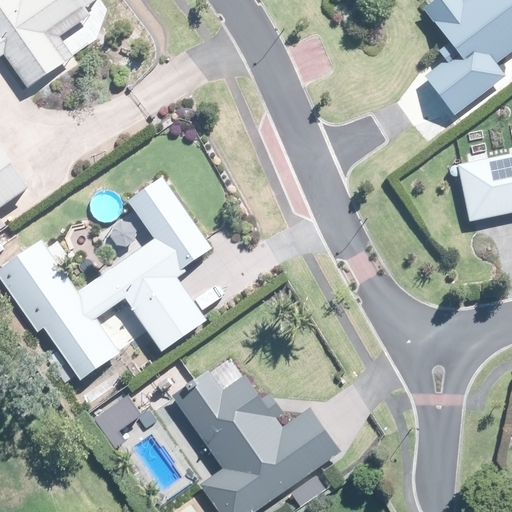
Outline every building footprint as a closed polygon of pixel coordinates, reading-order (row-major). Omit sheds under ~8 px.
[(0,0),(0,58),(3,63),(11,57),(34,92),(77,64),(58,35),(103,5),(99,0),(0,0)] [(493,65),(511,49),(511,0),(430,0),(415,12),(443,47),(434,54),(438,60),(417,76),(449,118),(502,77),(493,65)] [(0,215),(33,193),(0,146),(0,215)] [(511,152),(451,164),(463,224),(511,214),(511,152)] [(40,242),(0,268),(0,283),(34,334),(41,330),(78,385),(117,358),(90,319),(120,299),(155,351),(197,322),(168,279),(207,253),(156,177),(120,202),(147,241),(73,291),(40,242)] [(202,487),(220,511),(257,511),(340,454),(310,412),(282,432),(275,423),(283,417),(270,398),(261,405),(244,381),(224,395),(209,375),(174,400),(224,471),(202,487)]
